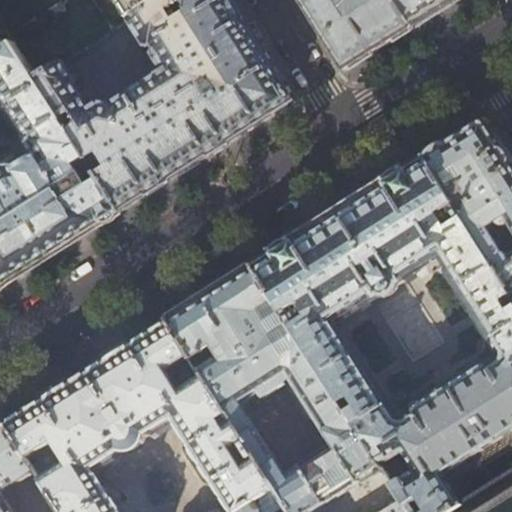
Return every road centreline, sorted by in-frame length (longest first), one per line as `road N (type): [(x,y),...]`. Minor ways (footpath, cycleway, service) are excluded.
road 1 (secondary): [(0,352),(350,132)]
road 2 (residential): [(350,132),(267,0)]
road 3 (secondary): [(350,132),(477,53)]
